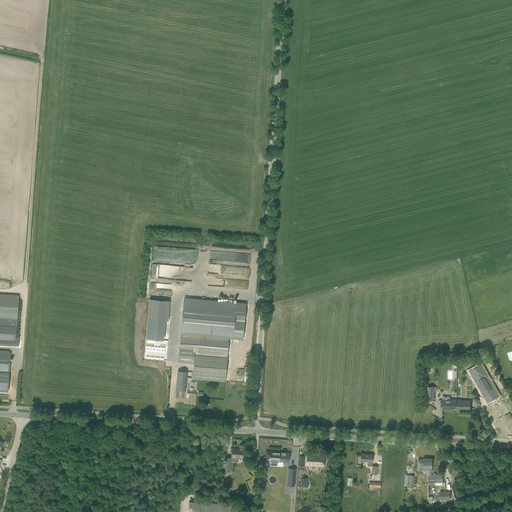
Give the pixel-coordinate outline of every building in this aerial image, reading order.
[(0,346),(19,348),(20,341),(15,341),(16,327),(17,327),(19,296),(0,294),(0,346)] [(168,321),(170,301),(150,299),(148,319),(168,321)] [(243,339),(246,304),(184,299),(180,348),(179,348),(178,356),(179,357),(179,358),(179,359),(180,360),(180,361),(181,361),(181,362),(182,362),(183,363),(194,364),(192,378),(225,381),(229,338),(243,339)] [(174,355),(177,324),(163,322),(160,353),(174,355)] [(176,390),(185,391),(187,372),(178,371),(176,390)] [(474,374),(472,375),(488,403),(499,397),(486,374),(474,374)] [(462,401),(462,400),(450,400),(450,401),(442,401),(442,410),(470,410),(470,401),(462,401)] [(233,462),(238,462),(238,458),(243,458),(244,449),(232,449),(231,461),(233,461),(233,462)] [(277,461),(288,462),(289,454),(291,454),(291,453),(285,453),(285,452),(285,453),(282,452),(281,452),(281,453),(267,452),(266,457),(264,457),(271,458),(270,462),(277,463),(277,461)] [(355,465),(361,466),(361,461),(367,461),(367,466),(371,466),(372,455),(361,454),(361,455),(356,455),(355,465)] [(308,456),(308,466),(324,467),(324,457),(308,456)] [(418,460),(417,470),(422,470),(424,470),(424,469),(428,469),(428,470),(432,471),(432,466),(432,459),(423,459),(423,460),(418,460)] [(288,468),(287,486),(295,487),(296,469),(288,468)] [(436,483),(442,483),(442,475),(431,475),(428,475),(428,484),(436,484),(436,483)] [(355,497),(357,497),(357,489),(353,488),(353,493),(350,493),(350,495),(347,495),(347,500),(355,500),(355,497)] [(439,501),(450,500),(450,492),(439,492),(439,501)] [(191,511),(241,511),(242,505),(189,502),(188,508),(193,508),(192,510),(191,511)]
